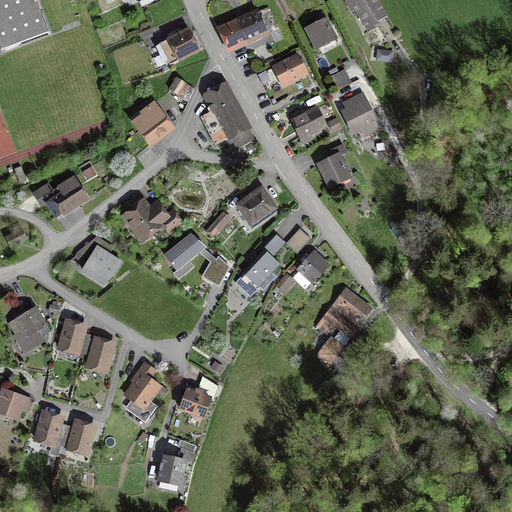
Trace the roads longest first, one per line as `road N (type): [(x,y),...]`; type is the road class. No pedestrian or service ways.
road 1 (tertiary): [(511,430),(427,356),(281,160)]
road 2 (residential): [(31,263),(46,281),(175,361)]
road 3 (track): [(414,340),(398,383),(385,511)]
road 4 (residential): [(57,245),(177,153)]
